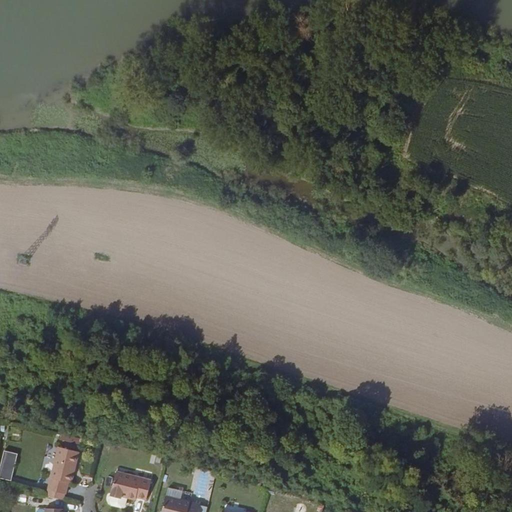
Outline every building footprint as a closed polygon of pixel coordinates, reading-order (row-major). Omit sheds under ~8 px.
[(47,490),(63,494),(64,495),(67,483),(70,484),(73,473),(71,472),(72,467),(74,468),(78,453),(57,448),(47,490)] [(0,464),(0,478),(12,480),(16,452),(2,450),(0,464)] [(110,493),(110,496),(120,499),(120,496),(126,498),(134,500),(135,498),(145,500),(150,481),(115,472),(109,493),(110,493)] [(47,490),(45,496),(62,500),(63,494),(47,490)] [(120,499),(110,496),(108,502),(110,505),(120,508),(123,507),(126,498),(120,496),(120,499)] [(197,511),(199,505),(164,497),(160,511),(197,511)]
